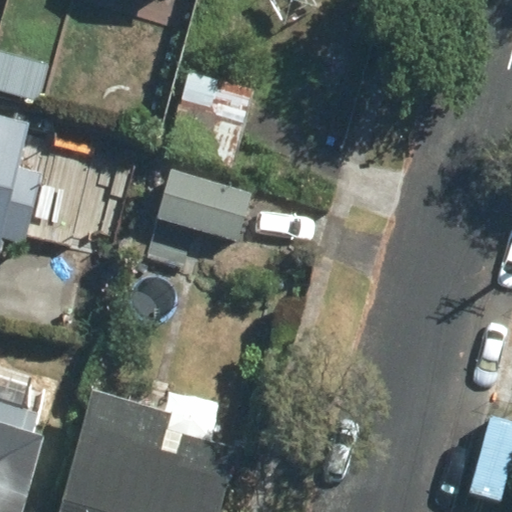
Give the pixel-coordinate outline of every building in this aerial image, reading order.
[(247,94),(188,78),(168,153),(227,169),(247,94)] [(0,245),(32,129),(0,120),(0,245)] [(235,240),(247,199),(167,177),(146,255),(182,265),(193,228),(235,240)] [(0,511),(21,511),(41,441),(30,438),(35,420),(20,417),(29,383),(0,374),(0,511)] [(168,420),(94,399),(63,511),(220,511),(236,456),(163,437),(168,420)]
